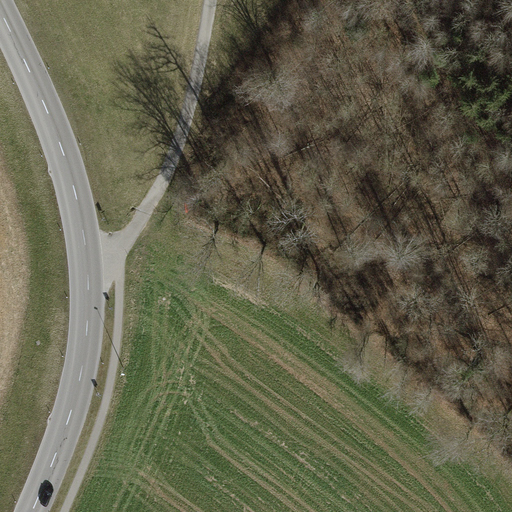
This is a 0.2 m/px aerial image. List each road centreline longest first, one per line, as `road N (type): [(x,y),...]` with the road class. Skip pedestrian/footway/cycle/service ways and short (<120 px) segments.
road 1 (unclassified): [(88,294),(169,166),(210,0)]
road 2 (tertiary): [(88,294),(64,156),(0,9)]
road 3 (tertiary): [(32,511),(82,369),(88,294)]
